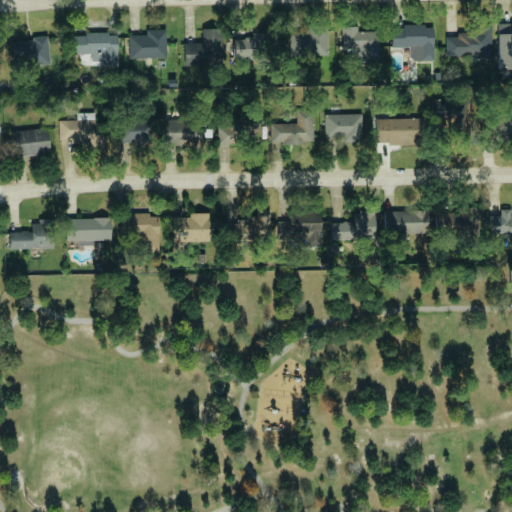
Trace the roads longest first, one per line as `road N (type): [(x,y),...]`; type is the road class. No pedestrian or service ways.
road 1 (tertiary): [(511,174),(0,193)]
road 2 (residential): [(159,0),(0,10)]
